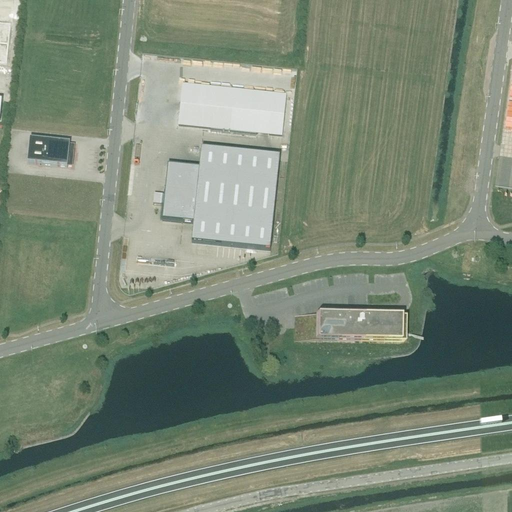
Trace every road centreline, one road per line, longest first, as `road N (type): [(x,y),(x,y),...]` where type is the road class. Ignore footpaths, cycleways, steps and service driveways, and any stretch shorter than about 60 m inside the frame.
road 1 (trunk): [(73,511),(276,460),(511,423)]
road 2 (unclassified): [(102,322),(323,261),(408,256),(475,229)]
road 3 (unclassified): [(129,0),(102,322)]
road 4 (unclassified): [(200,511),(511,460)]
road 5 (unclassified): [(508,0),(475,229)]
